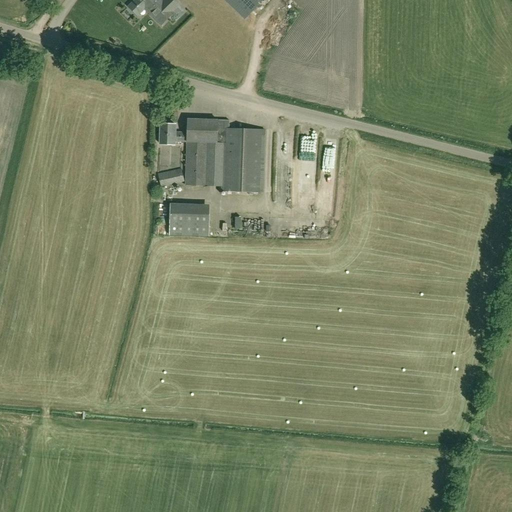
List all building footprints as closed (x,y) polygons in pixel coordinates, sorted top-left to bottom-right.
[(139,15),(146,9),(153,16),(164,4),(162,2),(160,0),(135,0),(129,6),(135,13),(134,13),(139,19),(141,17),(139,15)] [(164,4),(153,16),(161,24),(173,12),(172,11),(178,6),(172,0),(163,0),(162,2),(164,4)] [(261,0),(224,0),(244,18),(261,0)] [(262,192),(264,129),(228,128),(229,120),(187,118),(187,132),(174,132),(175,124),(160,123),(159,144),(174,144),(174,141),(186,141),(185,185),(221,186),(221,190),(262,192)] [(157,174),(161,187),(184,181),(181,168),(157,174)] [(178,214),(178,204),(169,204),(168,234),(208,235),(209,215),(178,214)]
